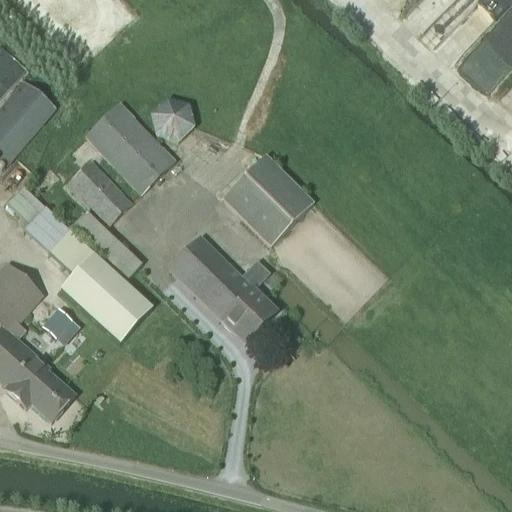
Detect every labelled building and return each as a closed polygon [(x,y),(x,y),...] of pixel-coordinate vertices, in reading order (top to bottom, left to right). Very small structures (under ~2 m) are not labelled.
[(55,114),(22,85),(0,109),(0,166),(5,171),(55,114)] [(139,198),(172,166),(117,108),(84,139),(139,198)] [(270,250),(312,206),(263,159),(221,203),(270,250)] [(65,188),(106,230),(130,207),(90,165),(65,188)] [(44,212),(22,191),(5,210),(28,230),(23,236),(72,280),(59,294),(119,349),(151,312),(44,212)] [(168,272),(221,324),(220,325),(244,348),(276,315),(253,293),(268,278),(256,266),(240,281),(199,241),(168,272)] [(29,408),(50,427),(74,400),(45,375),(48,372),(15,343),(24,333),(18,327),(43,299),(6,267),(0,273),(0,329),(1,331),(0,332),(0,387),(5,392),(4,394),(25,413),(29,408)]
